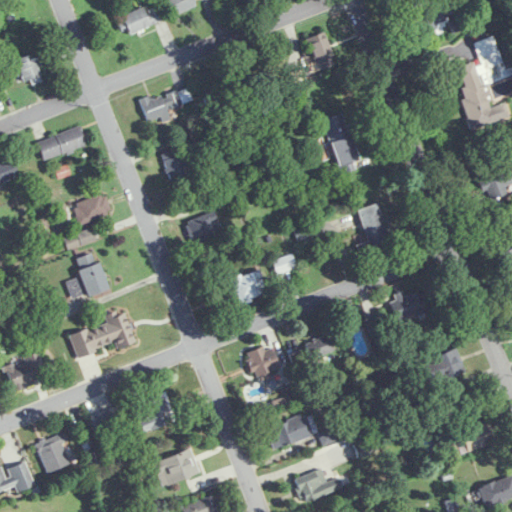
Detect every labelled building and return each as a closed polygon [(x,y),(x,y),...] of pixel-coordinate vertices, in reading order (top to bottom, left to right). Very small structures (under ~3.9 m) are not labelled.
[(164,0),(171,16),(195,6),(192,0),(164,0)] [(417,30),(443,23),(437,1),(411,7),(417,30)] [(129,34),(162,19),(154,3),(121,18),(129,34)] [(316,70),(334,65),(325,32),(307,37),(316,70)] [(487,83),(511,76),(511,68),(511,67),(503,69),(495,37),(474,42),(479,63),(457,68),(471,128),(510,119),(506,102),(492,105),(487,83)] [(45,80),(34,52),(13,60),(21,82),(29,79),(31,85),(45,80)] [(160,117),(161,122),(170,119),(167,110),(182,106),(178,90),(141,100),(146,121),(160,117)] [(360,167),(340,113),(321,120),(341,174),(360,167)] [(42,159),(86,148),(80,128),(37,140),(42,159)] [(169,180),(200,171),(193,147),(162,156),(169,180)] [(0,183),(18,174),(10,157),(0,162),(0,183)] [(505,186),(511,184),(511,169),(482,179),(489,203),(509,197),(505,186)] [(112,210),(102,192),(72,208),(83,227),(112,210)] [(391,245),(378,204),(358,210),(370,251),(391,245)] [(221,235),(214,212),(186,221),(193,243),(221,235)] [(511,248),(496,253),(509,299),(511,297),(511,248)] [(71,300),(106,289),(95,253),(75,259),(80,277),(66,281),(71,300)] [(237,306),(262,293),(249,270),(224,283),(237,306)] [(427,311),(418,289),(388,302),(396,324),(427,311)] [(68,335),(76,357),(114,344),(116,349),(134,343),(123,311),(103,318),(104,323),(68,335)] [(306,342),(309,358),(333,353),(329,338),(306,342)] [(254,378),(279,368),(270,344),(245,355),(254,378)] [(429,386),(465,374),(457,349),(421,362),(429,386)] [(34,384),(25,360),(3,369),(13,393),(34,384)] [(142,433),(174,420),(164,393),(132,405),(142,433)] [(96,437),(122,426),(115,407),(88,417),(96,437)] [(311,416),(302,419),(301,417),(265,430),(273,450),(318,433),(311,416)] [(478,426),(474,416),(453,423),(463,454),(493,444),(486,423),(478,426)] [(35,445),(48,473),(71,463),(58,435),(35,445)] [(353,440),(357,457),(375,453),(371,436),(353,440)] [(190,449),(152,463),(161,487),(199,473),(190,449)] [(35,485),(25,461),(4,469),(3,465),(0,466),(0,491),(15,485),(17,492),(35,485)] [(326,481),(322,469),(293,479),(301,503),(342,489),(338,477),(326,481)] [(511,499),(511,476),(477,487),(483,508),(511,499)] [(215,511),(212,498),(181,505),(182,511),(215,511)]
